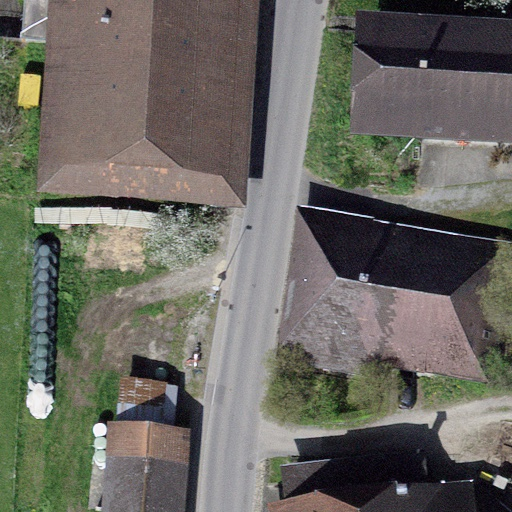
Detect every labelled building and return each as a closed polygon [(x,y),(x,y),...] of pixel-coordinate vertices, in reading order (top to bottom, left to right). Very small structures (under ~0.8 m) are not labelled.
[(255,0),(53,0),(41,185),(243,198),(255,0)] [(511,23),(367,18),(363,132),(511,137),(511,23)] [(508,261),(307,225),(281,365),(387,384),(390,367),(485,384),(508,261)] [(122,380),(118,428),(175,432),(178,384),(122,380)] [(181,511),(186,432),(175,432),(118,428),(113,427),(107,511),(181,511)] [(287,481),(290,511),(358,511),(429,503),(425,466),(287,481)] [(493,511),(475,497),(443,502),(444,511),(493,511)] [(358,511),(444,511),(443,502),(429,503),(358,511)]
